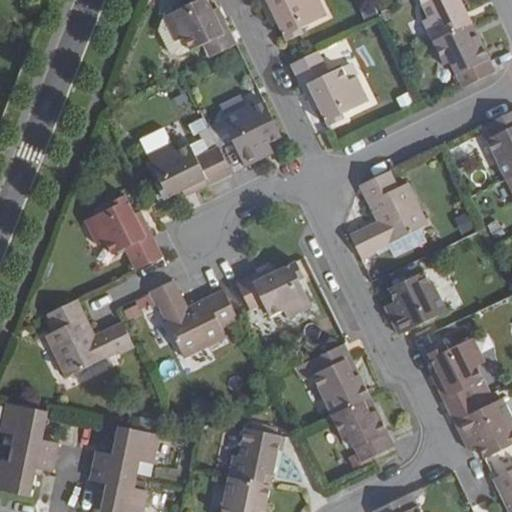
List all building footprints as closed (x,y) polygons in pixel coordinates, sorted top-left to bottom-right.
[(211,10),(207,0),(187,0),(189,3),(163,16),(164,19),(175,41),(183,37),(190,50),(202,45),(208,59),(236,45),(218,7),(211,10)] [(258,0),(271,26),(277,23),(286,42),(302,33),(301,30),(326,17),(318,0),(258,0)] [(459,0),(419,0),(429,20),(424,23),(434,43),(471,25),(459,0)] [(175,41),(164,19),(161,20),(157,33),(168,54),(178,56),(190,50),(183,37),(175,41)] [(496,75),(493,70),(471,25),(434,43),(441,59),(447,57),(463,90),(496,75)] [(330,74),(319,52),(290,66),(312,111),(319,109),(328,128),(344,120),(342,115),(369,103),(357,77),(348,81),(342,69),(330,74)] [(221,120),(245,168),(273,155),(268,144),(281,138),(264,103),(251,109),(250,106),(221,120)] [(511,113),(486,126),(492,139),(488,142),(507,182),(511,179),(511,113)] [(221,120),(208,126),(217,147),(218,148),(231,142),(221,120)] [(154,185),(162,202),(181,192),(184,199),(231,175),(217,147),(193,158),(187,146),(174,152),(170,145),(146,157),(158,183),(154,185)] [(396,189),(389,173),(359,188),(376,223),(349,235),(361,260),(374,254),(373,251),(426,225),(407,184),(396,189)] [(162,259),(140,212),(135,216),(125,196),(108,204),(110,208),(84,220),(96,246),(105,242),(111,255),(123,248),(134,272),(162,259)] [(304,279),(311,275),(303,259),(296,263),(304,279)] [(299,282),(304,279),(296,263),(277,272),(274,267),(237,284),(250,313),(265,307),(270,319),(284,312),(287,320),(312,308),(299,282)] [(391,307),(385,310),(398,336),(410,331),(445,314),(433,288),(429,290),(423,276),(385,295),(391,307)] [(186,309),(173,282),(149,294),(155,308),(159,306),(183,360),(226,341),(221,329),(239,321),(224,290),(186,309)] [(75,301),(45,316),(54,334),(44,338),(64,379),(117,353),(119,356),(134,348),(122,324),(94,337),(75,301)] [(435,370),(430,373),(455,424),(483,411),(478,402),(469,382),(480,376),(474,364),(482,361),(469,336),(445,348),(442,344),(427,351),(435,370)] [(370,397),(345,344),(313,360),(319,373),(311,376),(330,416),(370,397)] [(319,373),(313,360),(305,364),(311,376),(319,373)] [(395,447),(370,397),(330,416),(341,441),(347,438),(360,465),(395,447)] [(483,411),(455,424),(469,452),(474,449),(479,447),(485,461),(511,447),(511,420),(502,401),(483,411)] [(47,413),(8,404),(1,434),(16,437),(13,450),(55,459),(58,444),(41,441),(47,413)] [(159,436),(151,434),(120,427),(114,456),(97,453),(94,467),(137,476),(139,463),(153,466),(159,436)] [(228,478),(270,487),(280,437),(244,430),(238,457),(232,457),(228,478)] [(0,462),(0,492),(29,499),(36,471),(52,474),(55,459),(13,450),(10,465),(0,462)] [(108,486),(101,511),(143,511),(148,493),(134,490),(137,476),(94,467),(91,482),(108,486)] [(511,511),(511,471),(495,480),(510,511),(511,511)] [(264,511),(270,487),(228,478),(221,511),(264,511)] [(419,511),(417,508),(412,511),(405,497),(374,511),(419,511)]
